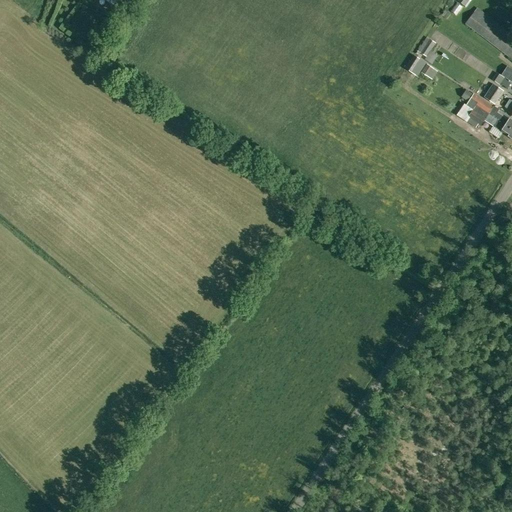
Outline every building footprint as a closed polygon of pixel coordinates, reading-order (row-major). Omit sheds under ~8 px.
[(450,12),(456,15),(462,7),(457,3),(450,12)] [(511,35),(477,9),(466,24),(511,58),(511,35)] [(442,15),(446,19),(450,14),(445,11),(442,15)] [(429,40),(421,53),(427,57),(435,43),(429,40)] [(423,60),(419,58),(414,55),(405,68),(417,76),(426,62),(423,60)] [(434,63),(428,72),(436,78),(442,68),(434,63)] [(427,64),(421,72),(425,75),(431,67),(427,64)] [(501,75),(511,82),(511,81),(511,68),(507,66),(501,75)] [(511,83),(503,78),(504,78),(497,73),(492,79),(499,84),(500,83),(507,88),(511,83)] [(488,90),(499,98),(504,91),(493,84),(488,90)] [(499,98),(488,90),(484,97),(495,104),(499,98)] [(473,95),(469,101),(506,125),(511,129),(511,120),(510,119),(511,118),(498,110),(499,109),(494,106),(475,93),(473,95)] [(464,104),(459,112),(469,118),(467,123),(476,128),(478,124),(481,126),(485,120),(493,126),(489,131),(499,138),(503,132),(511,138),(511,129),(506,125),(469,101),(466,106),(464,104)]
